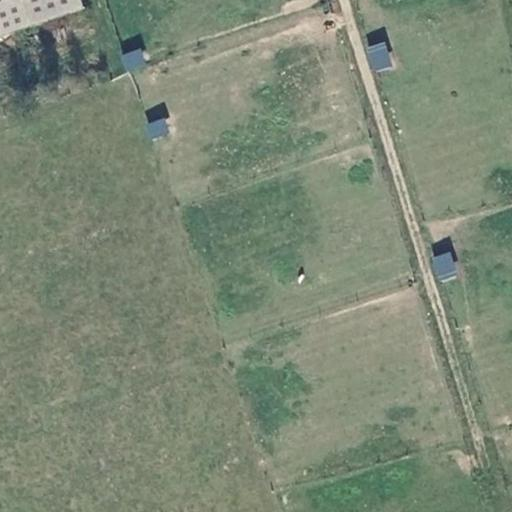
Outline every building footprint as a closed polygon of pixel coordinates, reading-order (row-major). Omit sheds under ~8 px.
[(0,0),(0,32),(64,13),(59,0),(0,0)] [(364,48),(373,73),(393,65),(384,41),(364,48)] [(120,54),(126,70),(146,64),(141,47),(120,54)] [(164,118),(146,124),(151,139),(169,132),(164,118)] [(429,259),(437,280),(457,272),(449,251),(429,259)]
